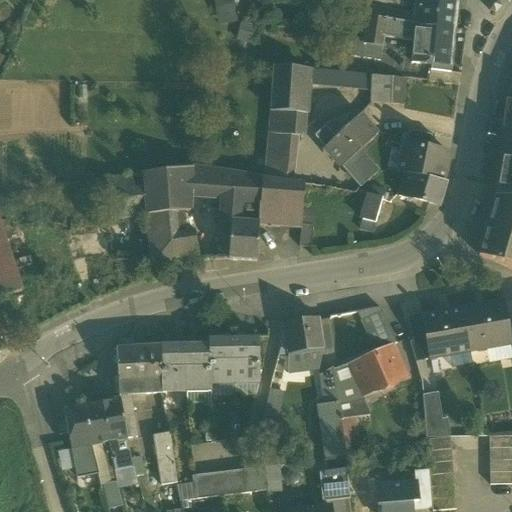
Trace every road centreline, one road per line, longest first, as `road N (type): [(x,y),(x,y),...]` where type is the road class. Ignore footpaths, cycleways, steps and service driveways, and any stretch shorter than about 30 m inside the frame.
road 1 (residential): [(511,28),(492,65),(463,202),(430,245),(154,300),(87,326),(18,371)]
road 2 (residential): [(18,371),(62,511)]
